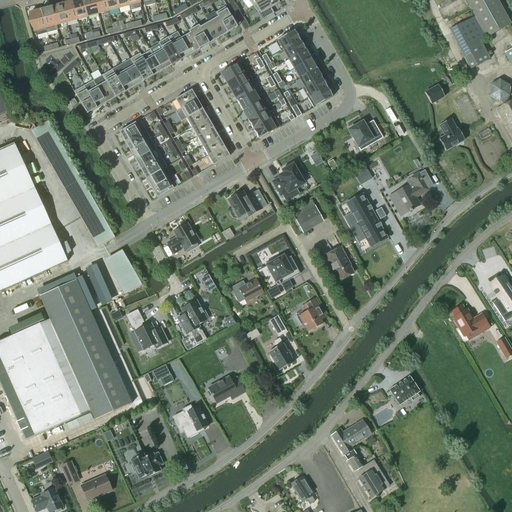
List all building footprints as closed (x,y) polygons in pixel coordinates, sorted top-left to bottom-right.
[(87,17),(82,0),(76,0),(72,1),(77,20),(87,17)] [(98,14),(93,0),(82,0),(87,17),(98,14)] [(108,12),(104,0),(93,0),(98,14),(108,12)] [(118,9),(116,0),(104,0),(108,12),(118,9)] [(116,0),(118,9),(129,6),(127,0),(116,0)] [(127,0),(129,6),(130,11),(141,8),(138,0),(127,0)] [(279,4),(276,0),(262,0),(252,6),(257,13),(258,12),(261,11),(265,18),(274,14),(271,8),(279,4)] [(466,0),(488,37),(509,25),(495,0),(466,0)] [(77,20),(72,1),(61,4),(66,23),(77,20)] [(66,23),(61,4),(52,7),(51,7),(56,26),(66,23)] [(56,26),(51,7),(40,10),(46,28),(45,29),(46,33),(58,30),(56,26)] [(218,17),(227,33),(232,30),(231,28),(236,26),(225,7),(215,13),(217,17),(218,17)] [(39,10),(30,13),(35,31),(36,36),(46,33),(45,29),(46,28),(40,10),(39,10)] [(191,15),(189,10),(180,16),(182,20),(191,15)] [(218,39),(218,38),(217,36),(221,34),(222,36),(227,33),(218,17),(217,17),(208,22),(218,39)] [(485,38),(474,17),(449,30),(470,70),(489,59),(480,41),(485,38)] [(218,39),(208,22),(199,28),(208,44),(214,41),(212,39),(216,37),(217,39),(218,39)] [(199,28),(198,26),(188,31),(189,33),(190,33),(199,50),(200,49),(198,47),(202,45),(203,47),(208,44),(199,28)] [(280,52),(299,41),(294,31),(275,42),(280,52)] [(190,55),(180,39),(177,32),(167,38),(180,60),(181,60),(180,58),(183,56),(185,58),(190,55)] [(190,33),(189,33),(180,39),(190,55),(195,52),(194,50),(197,48),(199,50),(190,33)] [(76,34),(70,36),(71,40),(72,45),(79,43),(78,38),(77,38),(76,34)] [(180,60),(167,38),(158,43),(171,66),(176,63),(175,61),(179,59),(180,61),(180,60)] [(288,60),(305,50),(299,41),(280,52),(281,52),(283,51),(288,60)] [(171,66),(158,43),(158,44),(149,49),(150,50),(150,51),(162,71),(161,69),(165,67),(166,69),(171,66)] [(310,59),(305,50),(288,60),(293,69),(310,59)] [(162,71),(150,51),(141,56),(140,56),(144,63),(152,77),(157,74),(156,71),(160,69),(161,71),(162,71)] [(152,77),(144,63),(140,56),(141,56),(139,54),(130,59),(143,82),(144,82),(142,79),(146,77),(147,79),(152,77)] [(143,82),(130,59),(121,65),(134,87),(139,84),(137,82),(141,80),(142,82),(143,82)] [(299,79),(316,69),(310,59),(293,69),(299,79)] [(70,64),(62,72),(64,76),(65,76),(73,68),(70,64)] [(237,64),(220,73),(220,74),(226,83),(243,73),(237,64)] [(134,87),(121,65),(111,70),(124,93),(125,92),(124,90),(127,88),(128,90),(134,87)] [(321,78),(316,69),(299,79),(304,88),(302,89),(321,78)] [(124,93),(111,70),(102,76),(105,82),(115,98),(120,95),(119,93),(122,91),(124,93)] [(243,73),(226,83),(231,93),(252,80),(247,71),(243,73)] [(105,82),(102,76),(93,81),(96,87),(100,93),(105,103),(106,103),(105,101),(109,99),(110,101),(115,98),(105,82)] [(326,87),(321,78),(302,89),(307,98),(326,87)] [(252,80),(231,93),(237,102),(254,92),(248,83),(253,81),(252,80)] [(105,103),(100,93),(96,87),(93,81),(83,86),(87,93),(90,98),(96,109),(101,106),(100,104),(104,102),(105,104),(105,103)] [(96,109),(90,98),(87,93),(83,86),(73,92),(85,112),(90,110),(91,112),(96,109)] [(438,86),(425,93),(431,104),(444,97),(438,86)] [(332,97),(326,87),(307,98),(313,108),(332,97)] [(189,91),(175,100),(180,109),(194,101),(195,102),(197,100),(194,95),(191,96),(189,91)] [(278,91),(274,93),(279,102),(283,100),(278,91)] [(254,92),(237,102),(242,111),(259,101),(254,92)] [(294,104),(289,96),(285,99),(290,106),(294,104)] [(72,107),(77,104),(74,99),(69,102),(72,107)] [(511,137),(511,100),(496,110),(511,137)] [(180,109),(175,112),(180,122),(186,119),(202,109),(199,104),(197,105),(195,102),(194,101),(180,109)] [(259,101),(242,111),(247,121),(264,111),(259,101)] [(202,109),(186,119),(191,128),(205,120),(205,121),(208,119),(207,118),(205,119),(203,116),(205,114),(202,109)] [(264,111),(247,121),(253,130),(274,118),(274,117),(269,120),(264,111)] [(274,118),(253,130),(258,140),(279,128),(274,118)] [(451,119),(433,129),(446,151),(464,141),(458,129),(457,130),(451,119)] [(139,120),(121,131),(123,135),(121,137),(124,142),(127,141),(127,140),(130,138),(140,132),(145,130),(139,120)] [(205,120),(191,128),(196,137),(213,128),(210,123),(208,124),(205,121),(205,120)] [(382,138),(373,122),(365,126),(362,122),(348,130),(360,151),(382,138)] [(213,128),(196,137),(202,147),(216,139),(219,138),(218,137),(216,138),(213,134),(216,133),(213,128)] [(129,145),(126,146),(129,151),(135,148),(146,142),(150,139),(145,130),(140,132),(130,138),(127,140),(127,141),(129,145)] [(135,148),(129,151),(132,156),(135,155),(137,158),(134,160),(135,161),(138,160),(137,159),(141,157),(151,151),(155,149),(156,148),(150,139),(146,142),(135,148)] [(216,139),(202,147),(207,156),(224,147),(221,142),(218,143),(216,139)] [(171,152),(175,150),(169,141),(165,143),(171,152)] [(0,291),(67,262),(13,143),(0,149),(0,291)] [(224,147),(207,156),(213,166),(227,158),(224,153),(227,152),(224,147)] [(140,163),(137,165),(140,170),(146,166),(161,158),(155,149),(151,151),(141,157),(137,159),(138,160),(140,163)] [(146,166),(140,170),(143,175),(146,173),(148,177),(145,179),(146,180),(148,178),(152,176),(162,170),(166,167),(161,158),(146,166)] [(305,182),(302,176),(300,178),(292,165),(291,166),(290,164),(283,169),(283,170),(282,171),(283,174),(278,177),(279,178),(272,182),(280,196),(281,195),(286,203),(299,195),(296,189),(304,184),(303,183),(305,182)] [(151,182),(148,183),(151,189),(157,185),(167,179),(162,170),(152,176),(148,178),(151,182)] [(408,186),(391,196),(394,202),(398,200),(405,213),(409,211),(410,212),(412,211),(411,210),(419,205),(415,198),(427,191),(422,181),(427,177),(424,171),(418,174),(410,178),(413,183),(408,186)] [(157,185),(151,189),(154,194),(156,192),(159,197),(177,186),(172,176),(167,179),(157,185)] [(236,196),(227,201),(232,209),(232,212),(234,216),(236,216),(237,218),(245,213),(247,217),(253,213),(260,209),(266,206),(263,200),(257,203),(252,194),(245,198),(243,194),(237,197),(236,196)] [(362,195),(346,204),(351,213),(358,225),(374,216),(371,210),(372,210),(371,209),(370,210),(369,207),(370,206),(369,206),(362,195)] [(301,230),(321,219),(314,206),(294,218),(301,230)] [(379,224),(374,216),(358,225),(365,239),(370,247),(386,238),(380,227),(381,226),(380,226),(379,225),(380,224),(379,223),(379,224)] [(197,241),(198,241),(194,233),(192,234),(187,224),(173,232),(177,239),(174,241),(173,239),(167,243),(174,254),(183,249),(184,251),(197,242),(197,241)] [(228,230),(222,234),(226,241),(232,237),(228,230)] [(338,280),(353,272),(343,254),(343,253),(340,247),(324,256),(331,270),(332,270),(338,280)] [(292,288),(288,280),(299,274),(290,257),(285,260),(283,256),(275,261),(274,260),(266,264),(267,265),(265,266),(276,286),(281,284),(285,292),(292,288)] [(175,261),(171,264),(175,270),(181,266),(179,262),(175,261)] [(503,276),(490,285),(495,294),(499,300),(495,302),(493,304),(504,322),(505,321),(503,318),(511,311),(511,278),(507,282),(503,276)] [(131,405),(76,280),(39,297),(49,320),(0,342),(0,384),(25,441),(90,412),(94,421),(131,405)] [(262,293),(255,281),(245,286),(244,284),(240,283),(230,289),(238,303),(244,300),(245,302),(262,293)] [(318,317),(324,314),(315,298),(303,304),(307,310),(299,315),(296,317),(301,324),(303,323),(308,332),(322,324),(318,317)] [(184,314),(177,318),(180,324),(186,334),(187,333),(189,337),(188,338),(181,341),(186,350),(193,347),(206,339),(201,330),(200,331),(198,328),(199,327),(198,325),(206,320),(206,319),(208,317),(203,309),(201,311),(196,301),(192,303),(191,301),(183,305),(185,308),(181,309),(184,314)] [(464,311),(461,306),(451,312),(454,317),(452,318),(463,336),(472,331),(475,336),(489,328),(481,315),(472,320),(466,310),(464,311)] [(126,316),(132,328),(134,327),(136,331),(134,332),(143,350),(154,345),(156,348),(167,343),(161,330),(155,334),(150,324),(143,328),(141,324),(143,322),(137,311),(126,316)] [(277,316),(269,321),(278,336),(286,331),(277,316)] [(226,319),(225,324),(227,328),(234,324),(231,317),(226,319)] [(282,344),(279,338),(274,342),(277,347),(268,352),(270,356),(269,356),(273,363),(274,362),(279,370),(294,362),(283,343),(282,344)] [(496,343),(505,359),(511,354),(511,352),(504,339),(496,343)] [(156,381),(169,375),(164,365),(151,372),(156,381)] [(232,399),(246,392),(238,377),(231,381),(229,377),(209,388),(217,403),(230,396),(232,399)] [(412,402),(419,397),(416,394),(419,392),(409,377),(389,390),(399,405),(409,398),(412,402)] [(183,427),(181,428),(186,439),(203,430),(203,429),(208,426),(198,406),(192,409),(190,405),(181,409),(183,413),(178,416),(183,427)] [(400,411),(394,415),(397,420),(403,416),(400,411)] [(342,433),(345,437),(347,439),(346,439),(351,447),(364,439),(366,439),(369,437),(369,435),(371,434),(362,420),(358,422),(342,433)] [(340,429),(330,436),(343,455),(344,455),(347,460),(356,454),(353,450),(351,447),(346,439),(347,439),(345,437),(342,433),(340,429)] [(114,439),(110,431),(103,434),(107,442),(114,439)] [(48,452),(31,459),(35,468),(51,460),(48,452)] [(135,472),(138,479),(146,476),(146,477),(160,471),(158,466),(162,464),(157,453),(153,455),(152,454),(144,457),(143,454),(130,460),(132,465),(130,466),(133,473),(135,472)] [(347,460),(347,461),(353,472),(363,466),(356,454),(347,460)] [(369,498),(384,489),(388,486),(372,461),(361,467),(365,474),(357,479),(369,498)] [(78,481),(70,463),(61,467),(69,485),(78,481)] [(111,491),(105,476),(81,487),(87,502),(111,491)] [(301,502),(305,500),(309,505),(314,501),(311,496),(313,495),(306,485),(302,477),(290,484),(301,502)] [(59,506),(61,505),(54,489),(41,495),(41,496),(31,500),(35,511),(36,511),(46,508),(48,511),(53,509),(54,511),(60,508),(59,506)]
